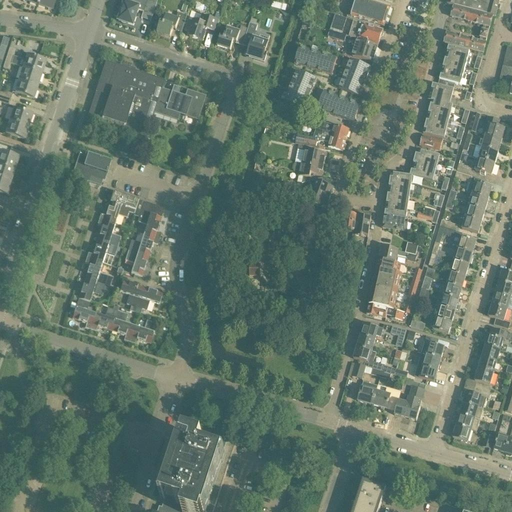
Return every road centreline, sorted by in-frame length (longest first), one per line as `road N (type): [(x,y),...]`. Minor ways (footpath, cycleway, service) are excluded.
road 1 (residential): [(434,452),(511,188)]
road 2 (residential): [(198,202),(232,89),(224,76),(90,33)]
road 3 (residential): [(0,286),(90,33)]
road 4 (residential): [(325,421),(358,316),(380,203)]
road 5 (residential): [(380,203),(386,174),(412,143),(440,0)]
road 6 (residential): [(404,0),(339,192)]
road 7 (residential): [(174,378),(0,322)]
road 8 (residential): [(174,378),(184,331),(173,277),(198,202)]
road 9 (unclassified): [(325,421),(174,378)]
road 10 (unclassified): [(132,511),(174,378)]
road 11 (residential): [(511,114),(482,102),(510,0)]
